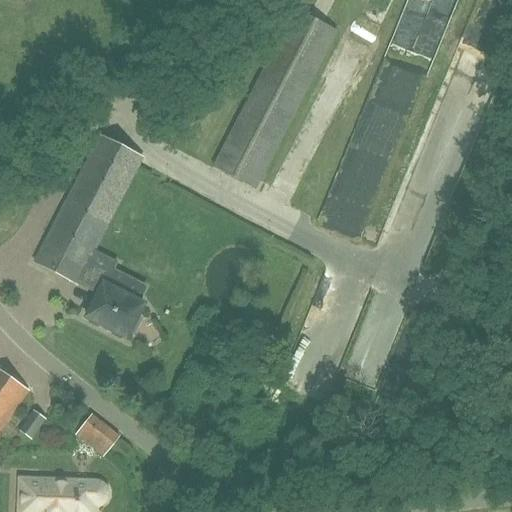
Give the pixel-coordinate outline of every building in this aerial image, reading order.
[(410,0),(314,217),(329,224),(369,132),(400,146),(465,0),(410,0)] [(335,32),(294,11),(212,168),(253,189),(335,32)] [(100,137),(35,263),(77,285),(79,280),(100,291),(97,296),(86,318),(126,339),(143,306),(140,304),(104,286),(110,275),(114,268),(117,262),(94,251),(142,158),(100,137)] [(0,431),(28,393),(0,372),(0,431)] [(31,441),(46,421),(33,412),(19,432),(31,441)] [(103,457),(119,438),(92,416),(76,436),(103,457)] [(94,511),(95,505),(99,504),(103,502),(105,497),(106,493),(104,488),(100,485),(95,484),(21,481),(19,511),(94,511)]
